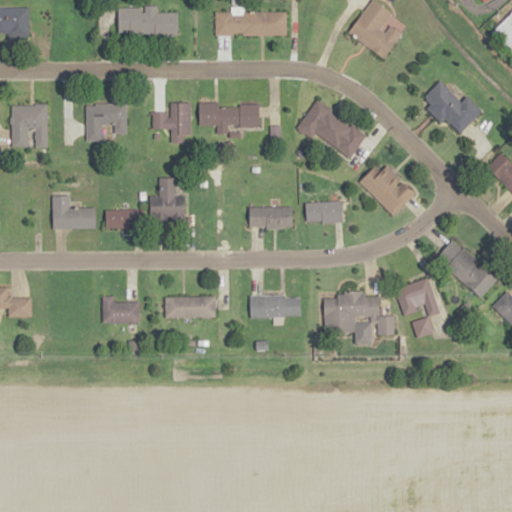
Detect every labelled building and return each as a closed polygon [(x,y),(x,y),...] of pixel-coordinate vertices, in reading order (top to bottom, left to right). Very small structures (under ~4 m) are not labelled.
[(384,58),(403,31),(387,21),(393,13),(373,0),(370,0),(348,33),(384,58)] [(28,7),(0,6),(0,33),(28,34),(28,7)] [(157,11),(156,6),(117,6),(118,37),(177,35),(177,11),(157,11)] [(511,9),(511,56),(489,32),(511,9)] [(286,11),(214,11),(214,35),(286,35),(286,11)] [(420,102),(442,123),(446,118),(460,132),(481,110),(467,96),(461,102),(440,81),(420,102)] [(311,138),(315,133),(350,157),(366,133),(315,99),(296,128),(311,138)] [(189,101),(169,101),(169,111),(151,111),(151,128),(170,128),(170,141),(190,141),(189,101)] [(258,104),(219,104),(219,101),(199,101),(199,126),(259,126),(258,104)] [(85,102),(85,140),(104,140),(104,126),(113,126),(113,132),(126,132),(126,102),(85,102)] [(10,104),(11,146),(31,145),(31,147),(47,146),(46,103),(10,104)] [(487,166),(511,190),(511,162),(501,151),(487,166)] [(379,171),(374,166),(359,181),(392,214),(415,192),(387,164),(379,171)] [(175,176),(159,176),(159,195),(150,195),(151,221),(184,221),(184,195),(175,195),(175,176)] [(52,227),(95,227),(95,207),(69,207),(69,195),(52,195),(52,227)] [(305,201),(305,222),(341,222),(341,201),(305,201)] [(249,206),(249,227),(292,227),(292,206),(249,206)] [(105,227),(141,227),(141,208),(105,208),(105,227)] [(437,255),(478,297),(495,280),(454,238),(437,255)] [(425,305),(428,315),(438,311),(426,277),(395,288),(403,312),(425,305)] [(0,306),(7,307),(7,316),(31,316),(31,297),(8,297),(8,286),(0,286),(0,306)] [(511,296),(506,291),(492,305),(511,324),(511,296)] [(323,294),(324,332),(354,331),(355,343),(371,342),(371,334),(388,334),(388,314),(380,315),(379,293),(323,294)] [(250,294),(250,316),(300,316),(300,294),(250,294)] [(113,301),(113,295),(102,295),(102,322),(139,322),(139,301),(113,301)] [(215,316),(215,295),(165,295),(165,316),(215,316)] [(426,317),(412,323),(417,336),(431,331),(426,317)]
